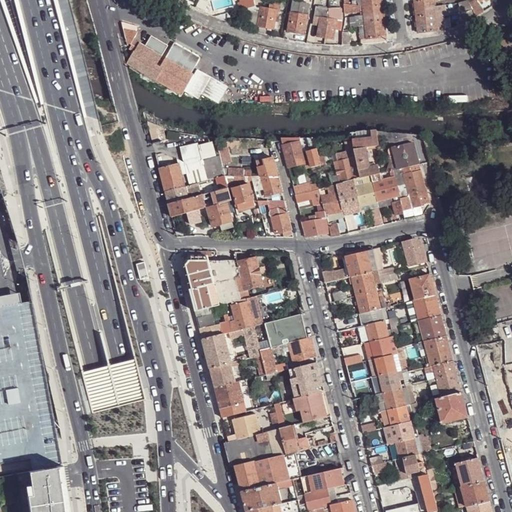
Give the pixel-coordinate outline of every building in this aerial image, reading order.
[(245,9),(255,6),(253,0),(240,0),(241,2),(239,3),(240,10),(245,9)] [(259,17),(258,25),(258,27),(259,27),(266,28),(275,29),(276,22),(277,15),(281,15),(282,6),(281,6),(282,0),(278,0),(272,2),(271,9),(257,7),(256,16),(259,17)] [(300,2),(294,0),(291,13),(298,14),(300,3),(300,2)] [(363,6),(362,0),(354,0),(355,2),(359,2),(360,6),(360,13),(361,16),(364,15),(363,10),(363,6)] [(362,0),(363,6),(363,10),(364,15),(365,26),(367,39),(368,39),(385,37),(386,37),(384,23),(383,12),(381,0),(362,0)] [(414,0),(416,11),(417,23),(418,33),(437,31),(435,17),(447,16),(445,5),(434,6),(434,3),(433,0),(414,0)] [(475,17),(484,12),(475,0),(473,0),(468,3),(471,9),(475,17)] [(471,9),(468,3),(467,1),(461,3),(465,12),(471,9)] [(291,17),(288,32),(304,35),(306,21),(307,16),(308,4),(300,3),(298,14),(291,13),(291,14),(291,17)] [(351,5),(345,5),(346,14),(360,13),(360,6),(351,5)] [(255,6),(245,9),(245,14),(248,15),(247,24),(258,25),(259,17),(256,16),(257,7),(255,6)] [(318,37),(334,40),(335,29),(341,30),(343,20),(341,20),(341,9),(328,9),(316,7),(313,25),(319,26),(318,37)] [(475,17),(471,9),(465,12),(457,15),(461,24),(466,22),(475,17)] [(361,16),(350,18),(351,29),(360,27),(365,26),(364,15),(361,16)] [(122,24),(127,44),(132,44),(133,40),(135,36),(136,37),(138,32),(136,32),(137,27),(122,24)] [(343,33),(344,44),(352,44),(352,35),(350,35),(350,33),(343,33)] [(161,66),(158,64),(169,45),(153,36),(146,46),(140,43),(135,52),(134,51),(134,52),(127,63),(163,83),(183,95),(185,90),(194,74),(191,72),(166,58),(161,66)] [(134,51),(135,52),(140,43),(133,40),(132,44),(129,49),(134,52),(134,51)] [(174,43),(166,58),(191,72),(200,56),(174,43)] [(194,74),(185,90),(199,99),(202,94),(219,103),(228,86),(199,68),(194,74)] [(153,143),(165,140),(160,122),(142,111),(145,123),(146,122),(148,122),(153,143)] [(353,137),(354,141),(376,137),(375,132),(354,133),(355,136),(353,137)] [(222,164),(220,156),(218,149),(216,140),(215,134),(206,137),(208,144),(201,146),(200,142),(182,147),(191,185),(219,177),(225,175),(222,164)] [(354,141),(356,149),(365,148),(365,147),(377,145),(376,137),(354,141)] [(303,163),(305,163),(305,161),(303,152),(303,151),(300,141),(283,145),(284,150),(285,155),(287,161),(288,167),(303,163)] [(396,156),(400,169),(419,165),(414,142),(390,148),(389,149),(389,150),(388,151),(388,152),(388,153),(388,154),(388,155),(389,156),(390,157),(392,157),(396,156)] [(351,144),(343,146),(344,153),(350,152),(353,152),(351,144)] [(220,156),(222,164),(230,161),(226,147),(218,149),(220,156)] [(311,168),(320,166),(319,163),(316,148),(311,150),(307,150),(309,160),(311,168)] [(320,166),(325,164),(320,148),(316,148),(319,163),(320,166)] [(359,171),(368,168),(367,161),(365,150),(365,148),(356,149),(354,150),(356,158),(359,171)] [(374,160),(372,149),(365,150),(367,161),(374,160)] [(338,161),(351,159),(350,152),(344,153),(336,155),(338,161)] [(260,176),(278,177),(274,163),(273,158),(272,155),(258,159),(259,163),(257,165),(260,176)] [(387,179),(394,177),(403,174),(421,170),(419,165),(400,169),(396,156),(392,157),(390,157),(389,156),(388,156),(389,165),(387,172),(385,173),(387,179)] [(354,180),(361,179),(359,171),(356,158),(351,159),(338,161),(343,183),(354,180)] [(367,161),(368,168),(375,167),(374,160),(367,161)] [(343,183),(338,161),(334,162),(339,184),(343,183)] [(165,192),(185,186),(179,163),(159,168),(165,192)] [(371,176),(380,174),(378,166),(375,167),(368,168),(359,171),(361,179),(371,176)] [(403,174),(409,196),(426,192),(421,170),(403,174)] [(372,182),(381,180),(380,174),(371,176),(372,182)] [(399,193),(403,191),(405,197),(409,196),(403,174),(394,177),(399,193)] [(224,189),(228,187),(226,181),(225,175),(219,177),(221,185),(223,184),(224,189)] [(253,180),(256,192),(264,190),(260,176),(251,176),(253,180)] [(266,196),(282,192),(280,187),(278,177),(260,176),(264,190),(266,196)] [(356,186),(372,182),(371,176),(361,179),(354,180),(356,186)] [(397,196),(399,196),(399,193),(394,177),(387,179),(381,180),(372,182),(377,201),(397,196)] [(338,190),(356,186),(354,180),(343,183),(339,184),(337,185),(338,190)] [(361,205),(377,201),(372,182),(356,186),(361,205)] [(311,183),(293,187),(295,195),(310,191),(318,189),(320,189),(322,188),(321,186),(319,186),(318,183),(311,185),(311,183)] [(236,204),(253,200),(249,184),(232,188),(236,204)] [(188,199),(195,197),(193,190),(191,185),(185,186),(188,199)] [(327,187),(329,195),(322,197),(323,204),(325,211),(326,215),(343,211),(343,209),(338,190),(337,185),(327,187)] [(168,204),(188,199),(185,186),(165,192),(168,204)] [(343,209),(361,205),(356,186),(338,190),(343,209)] [(226,201),(231,199),(228,187),(224,189),(214,191),(218,204),(226,201)] [(310,198),(321,195),(320,189),(318,189),(310,191),(295,195),(297,201),(310,198)] [(403,211),(430,204),(426,192),(409,196),(405,197),(400,198),(401,200),(403,211)] [(204,194),(206,206),(213,205),(210,193),(204,194)] [(171,217),(187,213),(198,209),(204,208),(201,195),(195,197),(188,199),(168,204),(171,217)] [(310,198),(312,206),(316,205),(323,204),(322,197),(321,195),(310,198)] [(379,208),(393,204),(393,202),(398,201),(397,196),(377,201),(379,207),(379,208)] [(253,200),(236,204),(237,206),(238,210),(253,206),(254,206),(253,204),(254,204),(253,200)] [(396,216),(404,214),(403,211),(401,200),(398,201),(393,202),(393,204),(396,216)] [(231,221),(232,221),(226,201),(218,204),(207,206),(213,226),(221,223),(231,221)] [(268,209),(269,208),(267,201),(261,201),(258,201),(258,202),(260,211),(268,209)] [(371,209),(379,207),(377,201),(361,205),(362,211),(364,210),(364,211),(371,209)] [(323,204),(316,205),(317,212),(325,211),(323,204)] [(430,204),(403,211),(404,214),(405,219),(423,215),(430,204)] [(361,205),(343,209),(343,211),(345,216),(359,213),(359,212),(362,211),(361,205)] [(269,208),(268,209),(267,217),(271,218),(280,215),(278,208),(275,208),(275,207),(269,208)] [(371,209),(375,227),(383,225),(379,208),(379,207),(371,209)] [(190,224),(201,221),(198,209),(187,213),(190,224)] [(318,220),(322,235),(331,234),(329,225),(328,222),(326,215),(325,211),(317,212),(316,212),(318,220)] [(343,211),(326,215),(328,222),(345,218),(345,216),(343,211)] [(292,234),(291,230),(287,214),(280,215),(271,218),(275,234),(282,232),(284,237),(292,234)] [(315,236),(322,235),(318,220),(302,222),(306,237),(315,236)] [(223,229),(232,226),(231,221),(221,223),(223,229)] [(331,236),(340,235),(337,223),(329,225),(331,234),(331,236)] [(409,267),(427,262),(422,241),(415,237),(402,241),(405,253),(409,267)] [(380,247),(373,250),(378,270),(378,271),(386,270),(380,247)] [(372,272),(378,270),(373,250),(366,251),(372,272)] [(182,258),(184,267),(192,257),(194,257),(194,251),(185,251),(182,258)] [(186,276),(200,272),(201,277),(212,274),(209,261),(207,256),(211,257),(211,252),(194,251),(194,257),(192,257),(184,267),(186,276)] [(352,276),(372,272),(366,251),(346,255),(347,257),(350,268),(352,276)] [(397,256),(400,269),(409,267),(405,253),(397,256)] [(238,291),(263,285),(256,257),(238,262),(242,278),(236,279),(238,291)] [(236,279),(242,278),(238,262),(237,260),(209,261),(212,274),(215,285),(236,279)] [(330,271),(323,273),(326,283),(337,280),(347,277),(349,277),(352,276),(350,268),(346,269),(336,272),(330,271)] [(379,277),(397,273),(396,268),(386,270),(378,271),(379,277)] [(375,283),(381,282),(379,277),(378,271),(378,270),(372,272),(375,283)] [(190,291),(204,287),(201,277),(200,272),(186,276),(190,291)] [(356,295),(377,291),(376,290),(375,283),(372,272),(352,276),(354,287),(356,295)] [(381,283),(398,278),(397,273),(379,277),(381,282),(381,283)] [(205,287),(215,285),(212,274),(201,277),(204,287),(205,287)] [(415,300),(436,294),(430,274),(409,279),(415,300)] [(236,279),(215,285),(220,305),(225,304),(241,300),(240,295),(238,291),(236,279)] [(210,308),(220,305),(215,285),(205,287),(210,308)] [(196,312),(210,308),(205,287),(204,287),(190,291),(196,312)] [(280,299),(293,296),(290,287),(278,290),(280,299)] [(334,301),(350,297),(350,289),(346,290),(332,293),(334,301)] [(361,313),(381,308),(377,292),(377,291),(356,295),(361,313)] [(419,320),(441,315),(436,294),(415,300),(414,300),(419,320)] [(254,326),(264,324),(256,296),(246,298),(247,301),(231,305),(234,315),(238,331),(246,329),(254,326)] [(2,305),(0,305),(0,473),(58,463),(51,422),(29,300),(13,303),(2,305)] [(407,301),(404,302),(409,319),(413,318),(414,321),(419,320),(414,300),(410,300),(407,301)] [(394,305),(386,307),(389,319),(390,322),(391,327),(396,325),(399,325),(394,305)] [(367,325),(385,320),(382,307),(381,308),(361,313),(364,325),(367,325)] [(196,312),(203,340),(225,334),(232,332),(229,321),(215,325),(210,308),(196,312)] [(289,343),(308,338),(302,314),(265,324),(271,348),(275,347),(283,345),(289,343)] [(232,332),(238,331),(234,315),(228,317),(229,321),(232,332)] [(424,341),(446,336),(441,315),(419,320),(424,341)] [(371,342),(389,337),(388,334),(386,323),(385,320),(367,325),(371,342)] [(256,357),(261,355),(260,351),(258,342),(254,326),(246,329),(253,357),(256,357)] [(210,369),(232,363),(225,334),(203,340),(210,369)] [(434,365),(453,361),(446,336),(424,341),(431,366),(434,365)] [(316,356),(311,337),(308,338),(289,343),(290,347),(294,362),(316,356)] [(375,359),(393,354),(393,351),(390,340),(389,337),(371,342),(375,359)] [(260,351),(267,349),(265,340),(258,342),(260,351)] [(424,341),(420,342),(426,367),(431,366),(424,341)] [(371,342),(364,344),(368,360),(369,360),(375,359),(371,342)] [(275,347),(276,352),(277,351),(278,355),(285,354),(284,349),(283,345),(275,347)] [(403,372),(408,371),(401,346),(397,348),(397,350),(398,353),(399,356),(401,367),(402,370),(403,372)] [(276,372),(277,372),(276,366),(272,353),(271,348),(267,349),(260,351),(261,355),(266,375),(276,372)] [(379,376),(398,371),(397,368),(394,357),(393,354),(375,359),(369,360),(371,368),(373,377),(379,376)] [(261,376),(266,375),(261,355),(256,357),(261,376)] [(361,355),(345,359),(347,366),(356,363),(363,362),(361,355)] [(215,388),(236,383),(231,366),(240,364),(239,361),(232,363),(210,369),(215,388)] [(437,378),(456,373),(453,361),(434,365),(435,371),(436,375),(437,378)] [(319,368),(317,362),(289,369),(291,375),(319,368)] [(277,372),(287,369),(286,366),(286,364),(276,366),(277,372)] [(321,392),(325,392),(319,368),(291,375),(297,398),(298,398),(302,397),(321,392)] [(373,377),(371,368),(363,369),(365,379),(373,377)] [(384,392),(402,388),(401,385),(399,374),(398,371),(379,376),(381,382),(384,392)] [(406,385),(411,384),(408,371),(403,372),(403,373),(406,384),(406,385)] [(442,397),(461,392),(456,373),(437,378),(440,389),(442,397)] [(433,391),(440,389),(437,378),(433,378),(430,379),(433,391)] [(222,417),(246,411),(238,382),(236,383),(215,388),(222,417)] [(377,394),(384,392),(381,382),(374,384),(377,394)] [(425,401),(425,397),(414,399),(411,384),(406,385),(407,387),(408,390),(411,404),(419,402),(425,401)] [(388,410),(407,405),(403,391),(402,388),(384,392),(386,401),(388,410)] [(407,405),(411,404),(408,390),(403,391),(407,405)] [(327,416),(321,392),(302,397),(306,414),(303,414),(304,422),(327,416)] [(321,392),(327,416),(331,415),(325,392),(321,392)] [(379,403),(386,401),(384,392),(377,394),(379,403)] [(442,423),(468,417),(461,392),(442,397),(436,398),(442,423)] [(386,401),(379,403),(381,411),(382,411),(388,410),(386,401)] [(420,406),(419,402),(411,404),(412,407),(414,417),(415,420),(423,418),(420,406)] [(280,428),(286,427),(280,403),(274,404),(278,423),(279,425),(280,428)] [(273,424),(278,423),(274,404),(269,406),(270,411),(273,424)] [(392,426),(410,422),(410,418),(407,408),(407,405),(388,410),(382,411),(385,428),(387,427),(392,426)] [(257,414),(270,411),(269,406),(255,409),(256,413),(257,414)] [(237,439),(262,433),(257,414),(256,413),(232,419),(236,435),(237,439)] [(396,442),(415,438),(414,435),(411,424),(410,422),(392,426),(394,432),(396,442)] [(286,454),(291,453),(310,448),(307,437),(295,439),(292,425),(286,427),(280,428),(286,454)] [(284,455),(286,454),(280,428),(277,429),(262,433),(237,439),(229,442),(235,466),(254,461),(284,455)] [(329,433),(332,443),(338,441),(335,431),(329,433)] [(390,443),(396,442),(394,432),(388,434),(390,442),(390,443)] [(423,453),(432,451),(431,447),(429,435),(425,436),(424,433),(419,435),(419,437),(420,440),(423,453)] [(401,458),(419,454),(415,441),(415,438),(396,442),(401,458)] [(420,440),(415,441),(419,454),(423,453),(420,440)] [(395,460),(401,458),(396,442),(390,443),(391,445),(389,446),(393,460),(395,460)] [(293,480),(298,478),(291,453),(286,454),(284,455),(290,480),(293,480)] [(401,458),(395,460),(400,481),(406,479),(429,474),(428,470),(423,453),(419,454),(401,458)] [(281,482),(290,480),(284,455),(254,461),(235,466),(241,491),(277,483),(281,482)] [(372,465),(383,462),(382,455),(370,458),(372,465)] [(462,486),(485,481),(478,458),(456,463),(462,486)] [(383,463),(372,465),(374,474),(388,471),(386,462),(383,463)] [(64,511),(58,464),(17,472),(23,511),(64,511)] [(337,487),(345,485),(341,469),(323,472),(327,489),(333,487),(337,487)] [(434,493),(438,492),(432,469),(428,470),(429,474),(434,493)] [(306,494),(327,489),(323,472),(302,478),(303,482),(305,490),(306,494)] [(430,511),(439,510),(434,493),(429,474),(406,479),(408,487),(419,492),(425,490),(430,511)] [(282,488),(289,486),(293,500),(298,499),(297,496),(296,491),(294,484),(293,480),(290,480),(281,482),(282,488)] [(467,506),(490,500),(485,481),(462,486),(465,497),(467,506)] [(246,511),(282,503),(277,483),(241,491),(246,511)] [(331,505),(338,503),(336,497),(335,490),(334,490),(333,487),(327,489),(331,505)] [(331,505),(327,489),(306,494),(306,497),(308,506),(309,510),(331,505)] [(430,511),(425,490),(419,492),(421,503),(423,511),(430,511)] [(439,511),(441,511),(446,511),(441,491),(438,492),(434,493),(439,510),(439,511)] [(338,503),(353,500),(351,494),(336,497),(338,503)] [(246,511),(301,511),(300,505),(298,499),(293,500),(282,503),(246,511)] [(332,511),(355,511),(353,500),(338,503),(331,505),(332,508),(332,511)] [(468,511),(492,511),(490,500),(467,506),(468,511)] [(423,511),(421,503),(384,511),(383,511),(423,511)]
